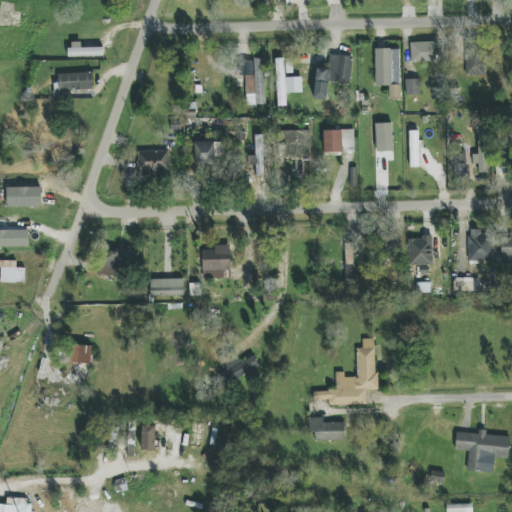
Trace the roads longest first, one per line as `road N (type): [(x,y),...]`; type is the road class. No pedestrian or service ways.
road 1 (residential): [(85,213),(511,203)]
road 2 (residential): [(147,30),(511,20)]
road 3 (residential): [(51,298),(157,0)]
